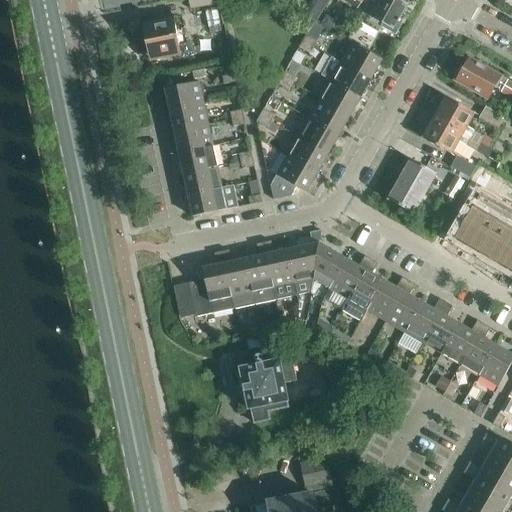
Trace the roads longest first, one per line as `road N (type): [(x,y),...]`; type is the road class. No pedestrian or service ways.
road 1 (secondary): [(153,511),(44,0)]
road 2 (residential): [(156,103),(184,245),(340,211)]
road 3 (residential): [(340,211),(446,0)]
road 4 (residential): [(511,309),(340,211)]
road 5 (residential): [(476,433),(428,406),(385,480),(434,507)]
